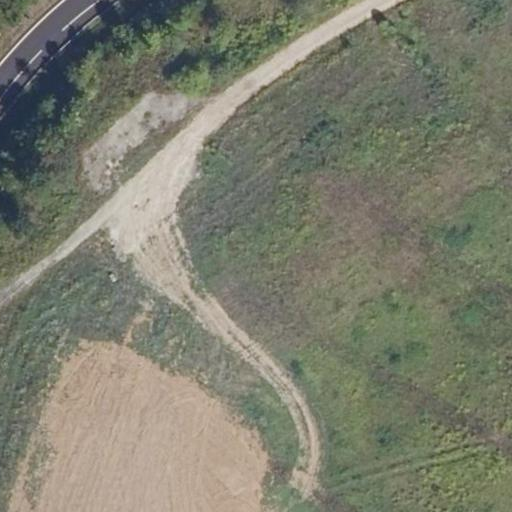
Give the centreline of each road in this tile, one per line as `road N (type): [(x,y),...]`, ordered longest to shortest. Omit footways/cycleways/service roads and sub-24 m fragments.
road 1 (track): [(0,304),(354,9),(376,0)]
road 2 (motorway): [(0,95),(92,0)]
